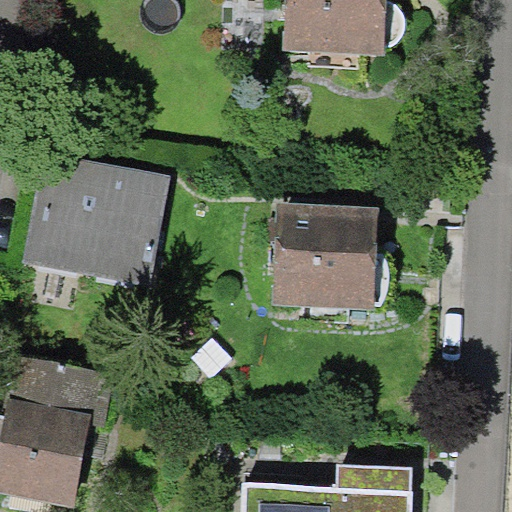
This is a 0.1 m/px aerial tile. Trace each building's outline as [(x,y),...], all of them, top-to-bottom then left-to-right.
[(383,16),(377,14),(377,0),(285,0),(284,58),(376,61),(376,55),(384,53),(389,49),(393,43),(395,35),(394,26),(389,20),(383,16)] [(30,266),(137,287),(154,197),(47,176),(30,266)] [(381,299),(382,280),(377,268),(367,268),(369,226),(276,224),(274,313),(366,316),(366,310),(376,310),(381,299)] [(0,499),(65,511),(67,511),(93,383),(14,368),(2,431),(0,431),(0,499)] [(259,477),(259,492),(229,491),(228,511),(357,511),(358,495),(305,494),(305,479),(259,477)]
